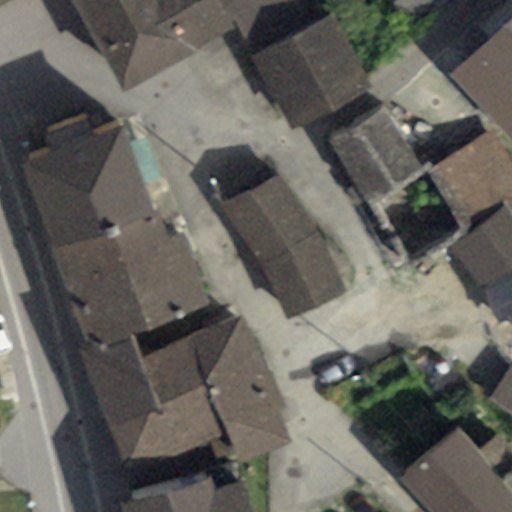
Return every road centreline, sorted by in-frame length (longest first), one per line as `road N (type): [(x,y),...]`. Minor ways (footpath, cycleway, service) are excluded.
road 1 (residential): [(0,124),(112,95),(147,108),(291,367),(413,511)]
road 2 (residential): [(62,511),(55,451),(0,239)]
